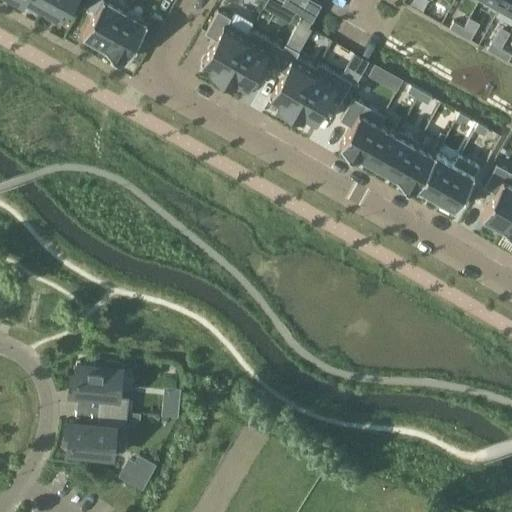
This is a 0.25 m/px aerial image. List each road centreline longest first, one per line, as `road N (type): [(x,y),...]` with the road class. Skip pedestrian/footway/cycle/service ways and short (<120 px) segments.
road 1 (residential): [(146,80),(511,282)]
road 2 (residential): [(1,511),(35,451),(48,402),(33,365),(0,347)]
